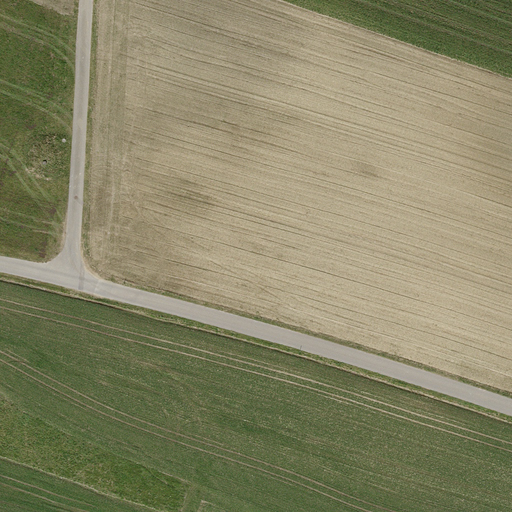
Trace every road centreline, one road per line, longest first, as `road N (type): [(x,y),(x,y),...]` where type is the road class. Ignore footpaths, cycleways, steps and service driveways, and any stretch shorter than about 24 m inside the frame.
road 1 (track): [(0,262),(202,313),(511,410)]
road 2 (track): [(71,279),(86,0)]
